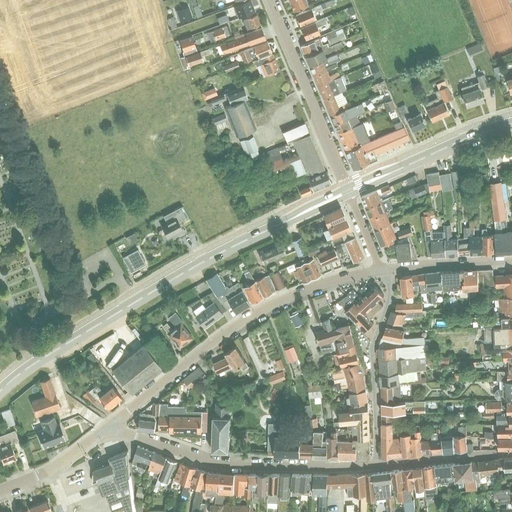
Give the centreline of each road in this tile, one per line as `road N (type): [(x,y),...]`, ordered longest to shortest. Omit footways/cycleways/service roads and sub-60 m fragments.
road 1 (secondary): [(0,391),(139,298),(348,191)]
road 2 (residential): [(107,427),(253,314),(335,278),(383,269)]
road 3 (residential): [(107,427),(197,459),(375,466)]
road 4 (tertiary): [(348,191),(267,0)]
road 5 (residential): [(375,466),(374,338),(390,290),(383,269)]
road 6 (secondary): [(348,191),(511,125)]
road 7 (residential): [(375,466),(511,452)]
road 8 (residential): [(383,269),(511,260)]
road 9 (residential): [(0,491),(50,472),(107,427)]
